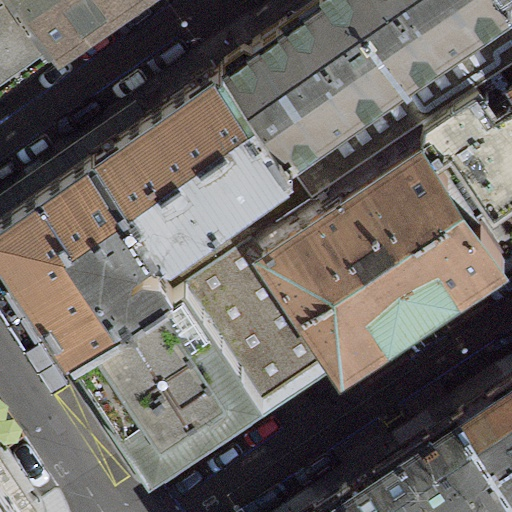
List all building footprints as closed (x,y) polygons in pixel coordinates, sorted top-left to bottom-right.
[(0,0),(0,69),(54,33),(31,0),(0,0)] [(31,0),(54,33),(101,0),(31,0)] [(311,0),(223,62),(293,161),(312,191),(511,54),(511,1),(511,0),(311,0)] [(167,250),(293,161),(223,62),(95,150),(167,250)] [(426,140),(437,156),(453,146),(496,208),(511,197),(511,100),(506,104),(487,76),(426,117),(422,133),(426,140)] [(426,140),(287,232),(265,248),(333,349),(345,366),(504,259),(481,225),(465,235),(432,186),(450,175),(437,156),(426,140)] [(95,150),(0,217),(0,233),(78,351),(185,276),(167,250),(95,150)] [(167,250),(185,276),(276,215),(312,191),(293,161),(167,250)] [(481,225),(450,175),(432,186),(465,235),(481,225)] [(287,232),(276,215),(185,276),(265,395),(333,349),(265,248),(287,232)] [(185,276),(78,351),(155,469),(265,395),(185,276)] [(511,374),(463,407),(511,479),(511,374)] [(511,511),(511,479),(463,407),(347,485),(365,511),(511,511)] [(0,511),(26,511),(0,471),(0,511)] [(365,511),(347,485),(305,511),(365,511)]
